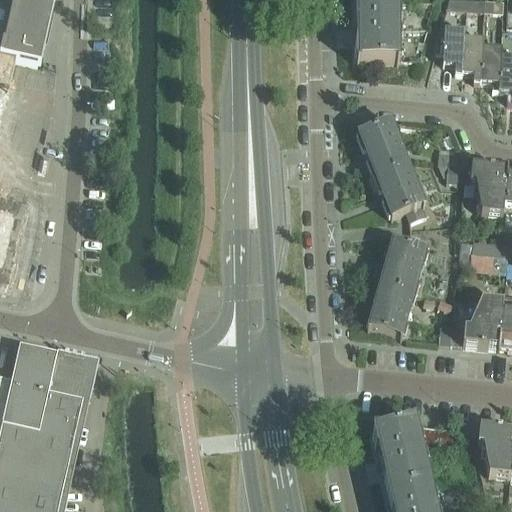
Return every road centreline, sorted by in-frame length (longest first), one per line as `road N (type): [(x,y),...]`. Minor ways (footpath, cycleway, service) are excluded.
road 1 (unclassified): [(63,332),(79,0)]
road 2 (residential): [(330,381),(315,100)]
road 3 (residential): [(315,100),(463,116),(484,154),(511,157)]
road 4 (tertiary): [(251,192),(247,0)]
road 5 (unclassified): [(63,332),(246,370)]
road 6 (tertiary): [(278,374),(265,244),(251,192)]
road 7 (residential): [(330,381),(511,398)]
road 8 (tertiary): [(251,192),(240,245),(246,370)]
road 9 (unknown): [(95,340),(87,511)]
road 10 (tertiary): [(246,370),(258,511)]
road 11 (tertiary): [(297,511),(278,374)]
road 12 (residential): [(350,511),(330,381)]
